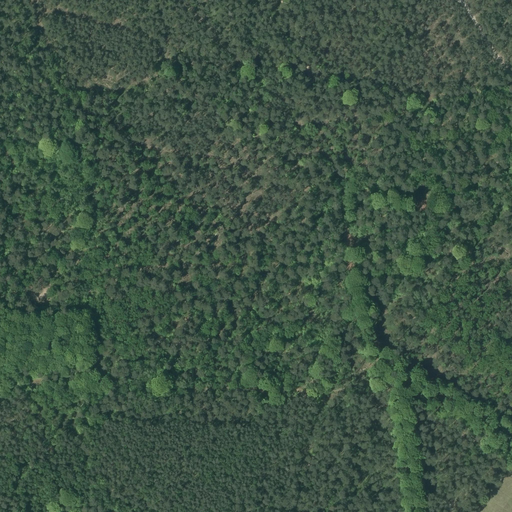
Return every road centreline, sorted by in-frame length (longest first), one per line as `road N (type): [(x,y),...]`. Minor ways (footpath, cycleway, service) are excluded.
road 1 (track): [(396,371),(336,390),(0,386)]
road 2 (track): [(511,176),(479,201),(358,193),(344,203),(354,324),(365,347),(396,371)]
road 3 (track): [(30,0),(70,144),(0,138)]
road 4 (track): [(511,439),(396,371)]
